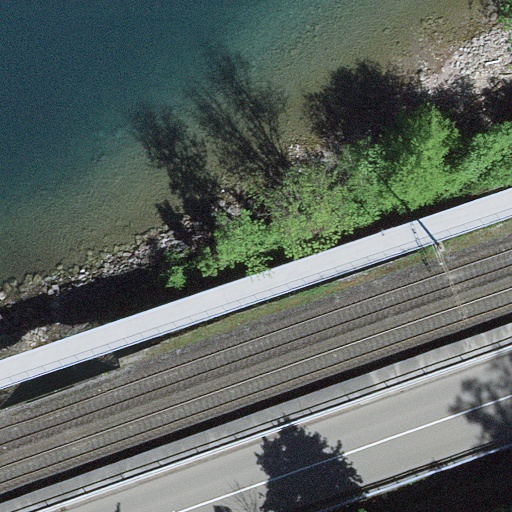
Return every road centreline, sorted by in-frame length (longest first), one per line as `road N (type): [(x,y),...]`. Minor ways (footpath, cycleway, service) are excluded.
road 1 (track): [(0,371),(511,200)]
road 2 (primary): [(511,396),(187,511)]
